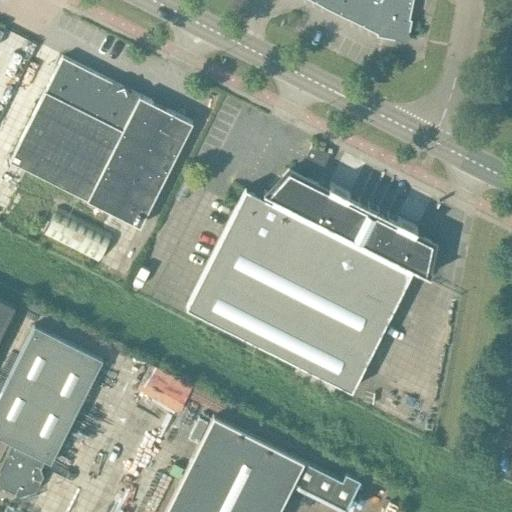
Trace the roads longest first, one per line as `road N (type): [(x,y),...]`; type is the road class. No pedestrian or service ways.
road 1 (tertiary): [(429,140),(150,0)]
road 2 (unclassified): [(429,140),(455,77),(471,0)]
